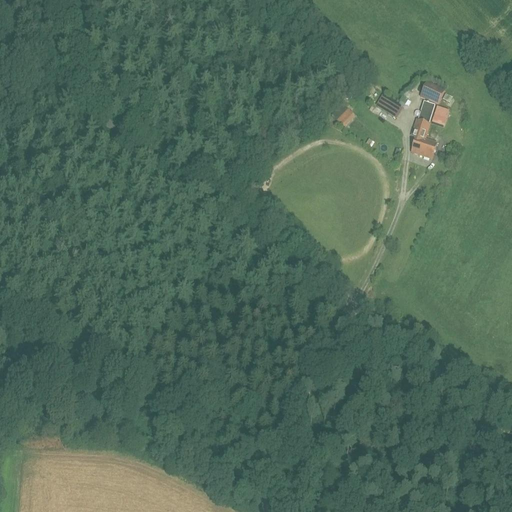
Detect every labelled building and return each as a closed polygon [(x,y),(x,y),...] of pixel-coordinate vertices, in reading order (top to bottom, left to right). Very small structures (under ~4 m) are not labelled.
[(445,92),(427,83),(420,99),(437,108),(445,92)] [(408,101),(413,94),(407,91),(403,98),(408,101)] [(403,110),(382,96),(376,107),(397,120),(403,110)] [(329,115),(340,125),(351,113),(340,103),(329,115)] [(416,139),(411,154),(432,161),(437,145),(425,141),(430,126),(429,126),(436,107),(426,104),(420,123),(418,122),(412,138),(416,139)] [(446,123),(433,119),(432,124),(444,128),(446,123)]
